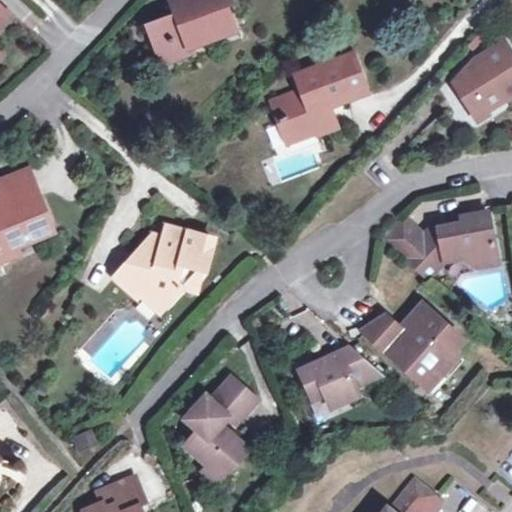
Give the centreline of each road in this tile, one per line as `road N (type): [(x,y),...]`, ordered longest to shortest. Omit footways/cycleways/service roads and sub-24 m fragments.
road 1 (residential): [(511,164),(416,175),(398,187),(238,301),(136,416)]
road 2 (residential): [(0,126),(117,0)]
